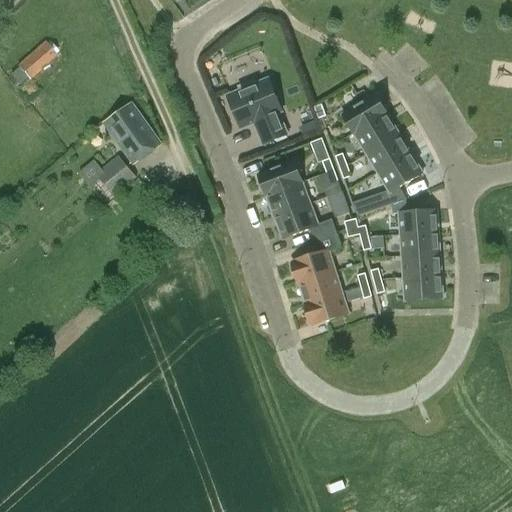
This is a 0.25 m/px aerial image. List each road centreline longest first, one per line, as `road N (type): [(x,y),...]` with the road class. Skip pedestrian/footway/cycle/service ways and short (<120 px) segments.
road 1 (residential): [(460,185),(468,290),(454,358),(412,398),(362,407),(331,400),(293,369),(184,70),(185,40)]
road 2 (residential): [(383,67),(439,139),(460,185)]
